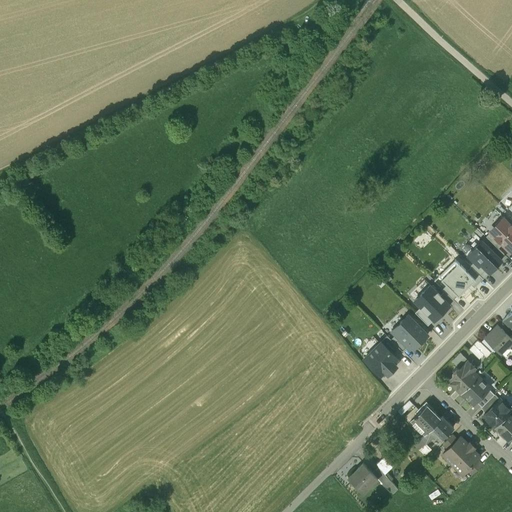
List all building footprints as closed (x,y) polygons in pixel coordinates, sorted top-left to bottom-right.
[(502,244),(510,252),(511,250),(511,226),(504,218),(490,232),(502,244)] [(495,246),(498,249),(502,244),(490,232),(486,237),(495,246)] [(495,267),(502,261),(500,259),(491,250),(482,241),(467,255),(474,262),(478,266),(480,264),(487,271),(488,271),(493,266),(495,267)] [(495,246),(491,250),(500,259),(504,255),(498,249),(495,246)] [(470,284),(475,279),(467,271),(455,260),(444,271),(447,274),(441,280),(446,285),(456,295),(458,297),(465,289),(464,288),(469,283),(470,284)] [(471,267),(483,279),(489,273),(488,271),(487,271),(480,264),(478,266),(474,262),(470,266),(471,267)] [(475,279),(470,284),(474,288),(483,279),(471,267),(467,271),(475,279)] [(449,305),(430,285),(414,301),(420,307),(433,320),(434,320),(449,305)] [(456,295),(446,285),(442,289),(452,299),(456,295)] [(433,320),(420,307),(415,313),(427,325),(433,320)] [(428,334),(408,314),(391,331),(395,335),(406,347),(409,344),(412,347),(414,348),(428,334)] [(510,328),(511,326),(511,323),(505,316),(502,320),(510,328)] [(496,349),(500,353),(501,352),(504,356),(507,356),(511,352),(511,349),(508,346),(511,342),(511,341),(511,340),(502,331),(502,329),(501,328),(499,328),(496,325),(484,338),(496,349)] [(399,348),(391,339),(387,335),(381,342),(393,354),(399,348)] [(406,347),(395,335),(391,339),(399,348),(402,351),(406,347)] [(496,349),(484,338),(480,342),(491,352),(492,353),(496,349)] [(491,352),(480,342),(477,339),(468,348),(479,359),(483,354),(485,357),(491,352)] [(381,342),(364,359),(380,375),(385,371),(388,374),(396,365),(393,362),(397,358),(393,354),(381,342)] [(460,393),(478,375),(472,370),(474,368),(467,361),(459,369),(458,367),(455,367),(453,370),(453,373),(454,374),(448,380),(460,393)] [(489,386),(478,375),(460,393),(465,398),(466,397),(473,403),(476,400),(488,388),(489,386)] [(476,400),(481,406),(494,393),(488,388),(476,400)] [(481,406),(486,411),(499,398),(494,393),(481,406)] [(494,426),(507,414),(511,410),(507,407),(508,403),(504,399),(499,399),(499,398),(486,411),(483,415),(494,426)] [(426,404),(420,410),(411,419),(416,424),(418,422),(427,431),(431,427),(440,418),(426,404)] [(416,405),(405,416),(410,421),(411,419),(420,410),(416,405)] [(511,434),(511,418),(507,414),(494,426),(508,439),(508,438),(511,434)] [(442,415),(440,418),(431,427),(434,431),(433,433),(438,437),(439,436),(441,438),(453,426),(442,415)] [(431,427),(427,431),(414,444),(419,449),(425,442),(427,443),(433,437),(436,439),(438,437),(433,433),(434,431),(431,427)] [(442,443),(447,448),(457,438),(452,434),(442,443)] [(447,448),(442,453),(462,473),(467,468),(477,459),(480,456),(472,448),(474,446),(469,441),(467,443),(460,436),(457,438),(447,448)] [(419,449),(424,455),(431,448),(427,443),(425,442),(419,449)] [(477,459),(467,468),(472,474),(482,464),(477,459)] [(374,472),(364,463),(348,477),(362,492),(378,477),(374,472)] [(379,467),(374,472),(378,477),(382,481),(393,492),(398,488),(379,467)]
